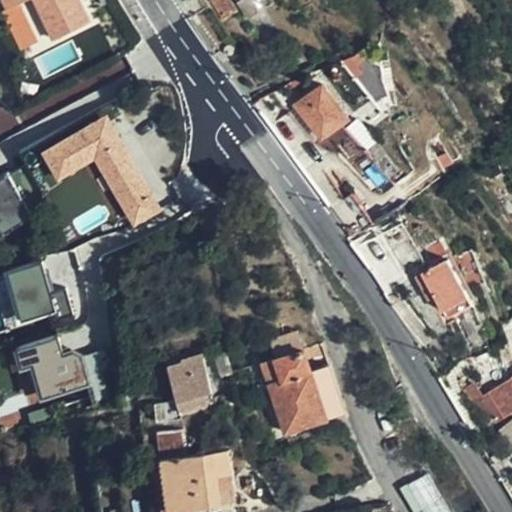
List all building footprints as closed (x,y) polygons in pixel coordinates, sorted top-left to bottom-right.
[(93,19),(83,0),(8,0),(11,5),(22,0),(40,0),(59,37),(93,19)] [(229,0),(210,0),(221,19),(235,10),(229,0)] [(346,115),(321,84),(295,105),(321,135),(346,115)] [(159,202),(107,116),(98,121),(93,114),(40,146),(68,193),(105,171),(133,218),(159,202)] [(0,231),(34,213),(11,169),(0,174),(0,231)] [(417,274),(425,289),(432,286),(444,309),(469,294),(450,258),(417,274)] [(51,289),(44,259),(12,267),(24,318),(59,309),(60,313),(76,309),(69,285),(51,289)] [(432,286),(425,289),(438,312),(444,309),(432,286)] [(65,350),(60,332),(19,343),(25,364),(36,361),(45,393),(92,380),(84,350),(77,346),(65,350)] [(345,413),(329,362),(310,368),(303,348),(264,362),(284,431),(345,413)] [(216,400),(205,353),(167,362),(178,410),(216,400)] [(511,410),(511,376),(506,380),(500,390),(484,400),(493,416),(495,419),(511,410)] [(493,416),(484,400),(473,384),(464,389),(485,421),(493,416)] [(511,422),(499,432),(511,448),(511,422)] [(207,478),(229,476),(228,451),(160,456),(163,490),(164,507),(186,505),(215,504),(215,487),(207,488),(207,478)] [(418,511),(454,511),(431,470),(403,485),(418,511)] [(232,503),(229,476),(207,478),(207,488),(215,487),(215,504),(232,503)] [(164,507),(163,490),(157,490),(157,511),(187,511),(186,505),(164,507)]
